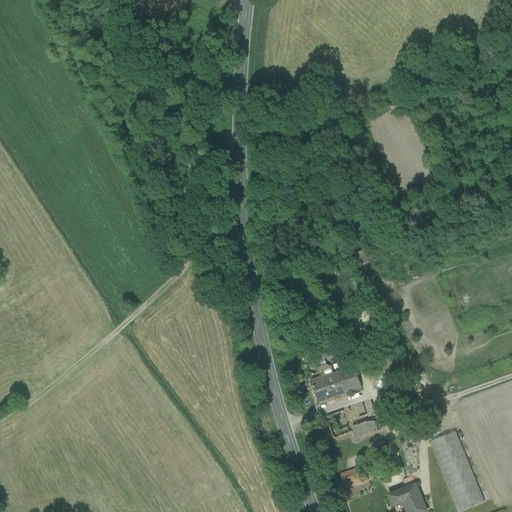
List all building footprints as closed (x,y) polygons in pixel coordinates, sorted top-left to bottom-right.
[(316,309),(325,317),(333,307),(323,300),(316,309)] [(351,328),(353,336),(360,334),(358,326),(351,328)] [(335,344),(317,350),(320,360),(338,354),(335,344)] [(380,355),(376,364),(382,367),(385,357),(380,355)] [(403,372),(399,363),(385,357),(382,367),(395,372),(391,383),(397,386),(403,372)] [(295,367),(299,378),(310,375),(306,363),(295,367)] [(376,364),(372,375),(381,379),(391,383),(395,372),(382,367),(376,364)] [(323,377),(333,373),(331,367),(326,365),(317,369),(319,374),(323,376),(323,377)] [(333,373),(323,377),(310,382),(319,404),(334,398),(348,393),(362,388),(353,366),(340,371),(333,373)] [(391,383),(381,379),(378,385),(395,392),(397,386),(391,383)] [(370,403),(336,414),(339,422),(335,423),(338,432),(347,429),(348,434),(354,432),(356,437),(379,429),(370,403)] [(336,414),(326,418),(334,439),(348,434),(347,429),(338,432),(335,423),(339,422),(336,414)] [(455,433),(429,444),(456,511),(464,511),(484,504),(455,433)] [(364,468),(341,475),(345,489),(368,482),(364,468)] [(416,485),(389,496),(393,507),(403,503),(407,511),(425,511),(427,511),(416,485)]
